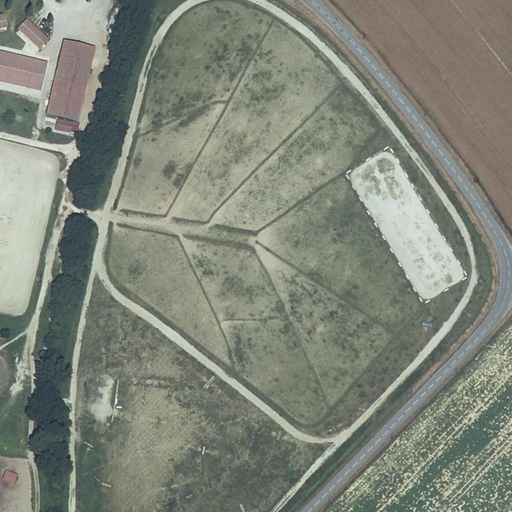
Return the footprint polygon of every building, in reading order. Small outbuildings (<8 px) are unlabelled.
[(0,16),(0,31),(8,29),(4,16),(0,16)] [(27,21),(17,31),(29,42),(38,32),(27,21)] [(48,42),(38,32),(29,42),(39,51),(48,42)] [(95,51),(62,43),(45,119),(56,122),(72,125),(77,127),(95,51)] [(47,64),(0,52),(0,59),(46,70),(47,64)] [(46,70),(0,59),(0,77),(42,87),(46,70)] [(0,77),(0,83),(40,93),(42,87),(0,77)] [(72,125),(56,122),(54,131),(70,135),(72,125)] [(17,476),(5,471),(2,480),(14,485),(17,476)]
